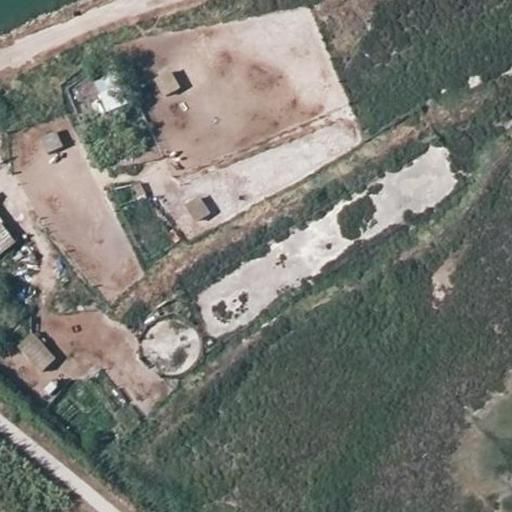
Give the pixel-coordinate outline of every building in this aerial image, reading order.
[(161,94),(178,88),(172,70),(155,76),(161,94)] [(84,80),(67,88),(74,103),(91,95),(84,80)] [(44,152),(61,144),(55,130),(37,137),(44,152)] [(198,196),(185,203),(195,222),(208,215),(198,196)] [(0,249),(17,238),(0,214),(0,249)] [(34,331),(19,344),(42,372),(58,359),(34,331)]
